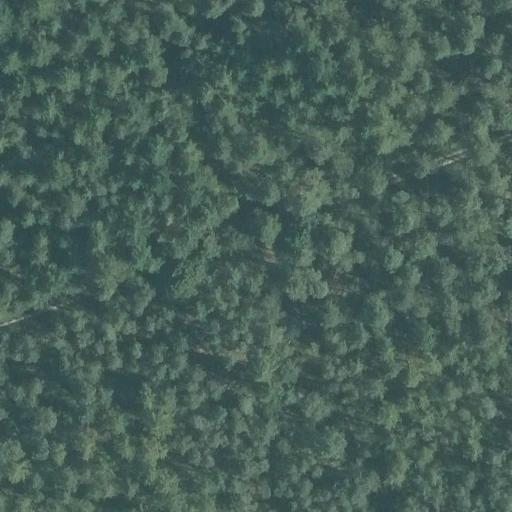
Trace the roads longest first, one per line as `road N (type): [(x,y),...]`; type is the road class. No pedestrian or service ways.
road 1 (track): [(392,511),(259,229)]
road 2 (track): [(259,229),(0,322)]
road 3 (track): [(511,138),(259,229)]
road 4 (track): [(259,229),(153,0)]
